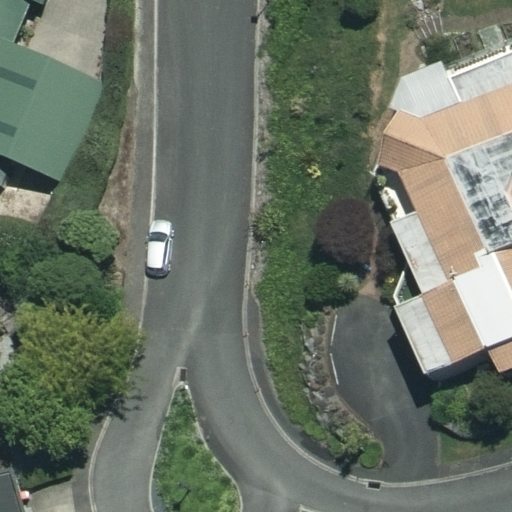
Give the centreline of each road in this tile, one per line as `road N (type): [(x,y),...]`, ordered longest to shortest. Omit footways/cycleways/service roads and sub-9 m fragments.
road 1 (residential): [(198,0),(190,303)]
road 2 (residential): [(190,303),(251,445),(323,511)]
road 3 (residential): [(127,511),(129,454),(190,303)]
